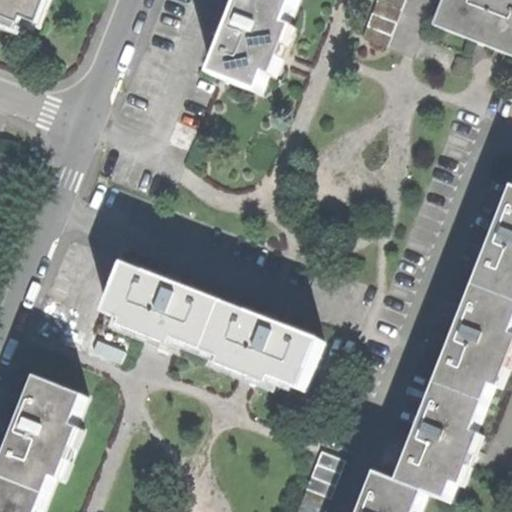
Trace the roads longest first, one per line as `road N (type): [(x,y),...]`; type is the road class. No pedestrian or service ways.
road 1 (residential): [(80,120),(0,335)]
road 2 (residential): [(132,0),(80,120)]
